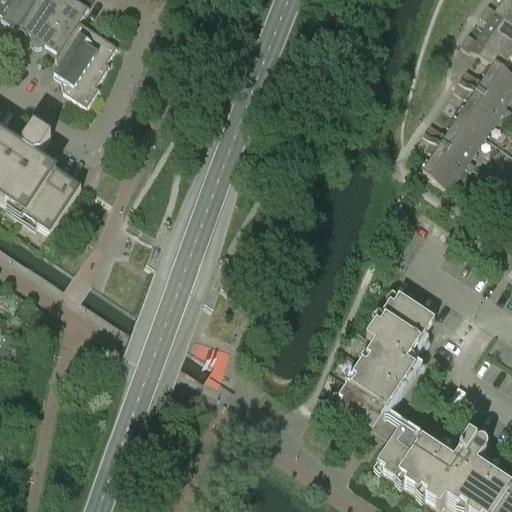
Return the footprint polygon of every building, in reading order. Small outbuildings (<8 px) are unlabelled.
[(17,32),(38,0),(0,0),(0,20),(2,22),(0,25),(15,35),(17,32)] [(45,50),(57,58),(58,58),(78,27),(83,20),(70,11),(71,7),(70,3),(68,0),(57,0),(56,2),(52,0),(38,0),(17,32),(31,40),(29,44),(30,49),(33,52),(37,53),(41,52),(45,50)] [(511,31),(511,0),(497,0),(496,2),(502,6),(495,17),(494,20),(511,31)] [(487,11),(479,24),(487,29),(481,38),(511,57),(511,31),(494,20),(495,17),(487,11)] [(101,42),(78,27),(58,58),(57,58),(55,61),(58,73),(53,81),(60,85),(63,98),(86,113),(88,110),(98,94),(95,92),(109,71),(106,69),(116,52),(101,42)] [(468,41),(459,53),(469,59),(470,57),(476,61),(488,69),(489,68),(501,76),(502,75),(511,59),(511,57),(481,38),(476,46),(468,41)] [(465,77),(460,85),(473,94),(472,95),(508,119),(510,116),(504,113),(511,100),(511,82),(502,75),(501,76),(489,68),(488,69),(481,79),(486,83),(482,88),(465,77)] [(458,89),(452,97),(469,108),(465,114),(460,111),(453,122),(484,143),(500,119),(506,123),(508,119),(472,95),(471,97),(458,89)] [(429,131),(424,140),(437,148),(436,150),(472,174),(474,170),(468,167),(484,143),(453,122),(445,133),(450,137),(447,142),(429,131)] [(32,230),(49,241),(80,194),(68,186),(65,191),(28,167),(29,165),(31,162),(31,163),(38,161),(40,160),(50,144),(33,133),(22,148),(21,150),(15,151),(1,141),(0,142),(0,208),(12,217),(15,213),(35,226),(32,230)] [(425,165),(416,177),(448,198),(464,173),(470,177),(472,174),(436,150),(435,151),(422,143),(416,151),(433,162),(430,168),(425,165)] [(341,406),(335,414),(371,438),(381,424),(382,422),(395,431),(399,434),(398,436),(384,456),(384,457),(373,473),(395,488),(416,502),(432,511),(440,511),(444,507),(450,511),(511,511),(511,488),(479,466),(485,457),(480,454),(478,447),(476,448),(474,449),(468,444),(461,454),(456,451),(450,461),(399,426),(391,420),(423,372),(414,366),(428,345),(430,343),(424,340),(434,326),(394,300),(380,321),(365,343),(374,349),(360,369),(346,390),(337,404),(341,406)] [(7,337),(3,343),(12,349),(16,343),(7,337)]
